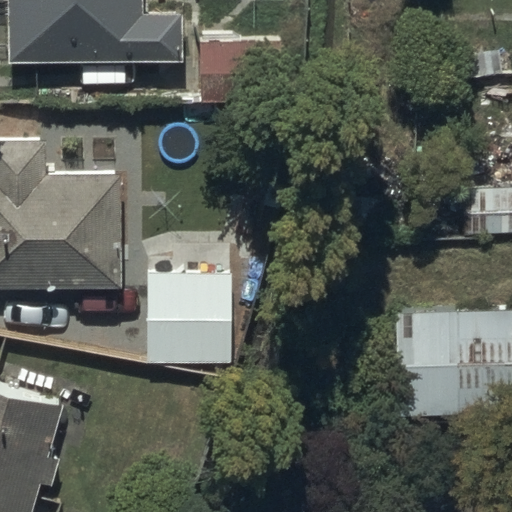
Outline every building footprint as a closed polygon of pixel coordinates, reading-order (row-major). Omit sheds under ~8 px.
[(138,0),(4,0),(5,56),(180,55),(179,13),(138,13),(138,0)] [(264,36),(196,39),(199,96),(267,93),(264,36)] [(0,166),(0,283),(120,283),(120,167),(0,166)] [(511,185),(465,185),(465,232),(511,231),(511,185)] [(234,355),(235,269),(150,268),(150,355),(234,355)] [(511,303),(396,307),(399,419),(511,415),(511,303)] [(0,381),(0,511),(26,511),(35,485),(51,490),(60,461),(45,456),(63,402),(0,381)]
